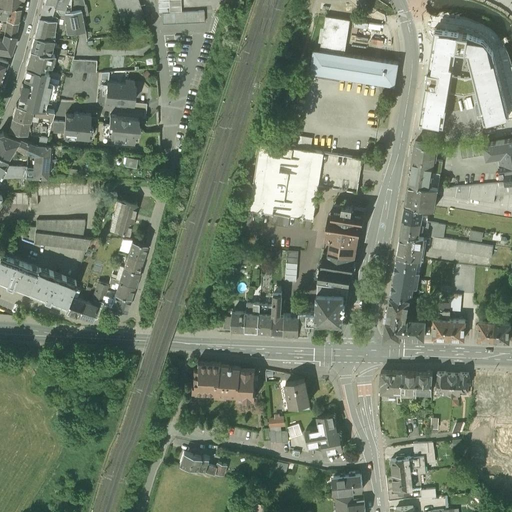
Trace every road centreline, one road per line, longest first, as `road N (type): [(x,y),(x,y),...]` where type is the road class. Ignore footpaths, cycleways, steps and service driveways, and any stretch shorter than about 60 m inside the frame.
road 1 (residential): [(143,0),(162,74),(172,175),(134,331)]
road 2 (tertiary): [(398,152),(350,374)]
road 3 (primary): [(141,362),(350,374)]
road 4 (residential): [(176,451),(319,490),(368,485)]
road 5 (primary): [(350,374),(511,380)]
road 6 (tertiary): [(384,0),(406,58),(398,152)]
road 7 (residential): [(134,331),(93,342),(0,308)]
road 8 (primary): [(0,353),(141,362)]
road 9 (residential): [(40,0),(0,129)]
